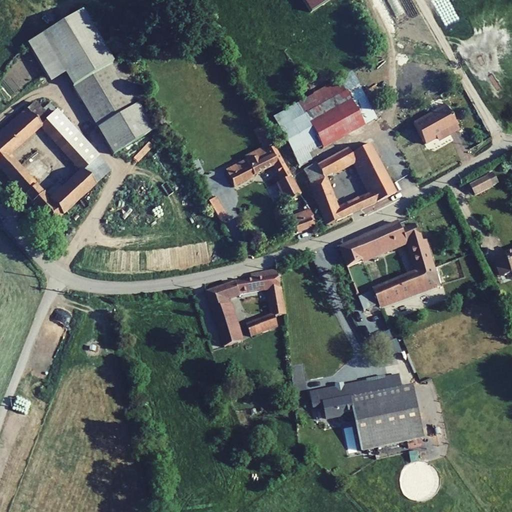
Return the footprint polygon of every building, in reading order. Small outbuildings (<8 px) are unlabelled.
[(304,0),(310,9),(323,0),(304,0)] [(108,56),(83,16),(43,41),(68,81),(108,56)] [(140,91),(116,51),(108,56),(68,81),(109,147),(149,123),(132,96),(140,91)] [(313,138),(315,144),(373,114),(348,67),(280,103),(301,144),(313,138)] [(107,163),(45,97),(37,104),(32,98),(25,105),(36,116),(42,110),(64,132),(85,155),(77,162),(92,177),(107,163)] [(0,163),(48,219),(92,177),(77,162),(44,194),(4,148),(36,116),(25,105),(22,101),(0,121),(0,163)] [(412,119),(423,138),(447,125),(450,130),(459,126),(445,101),(412,119)] [(36,116),(77,162),(85,155),(64,132),(42,110),(36,116)] [(423,138),(424,141),(439,132),(441,135),(450,130),(447,125),(423,138)] [(368,138),(348,149),(346,145),(308,165),(311,170),(304,173),(322,221),(393,188),(368,138)] [(220,167),(228,182),(268,163),(272,171),(273,173),(276,178),(273,179),(282,199),(296,191),(269,142),(253,151),(255,153),(234,163),(233,161),(220,167)] [(489,178),(470,187),(474,196),(494,186),(489,178)] [(206,196),(211,204),(217,201),(212,192),(206,196)] [(291,219),(294,228),(313,221),(310,212),(291,219)] [(425,237),(421,239),(415,222),(403,227),(400,219),(340,241),(364,305),(379,300),(380,302),(439,282),(425,237)] [(511,240),(497,248),(506,265),(511,261),(511,240)] [(207,289),(214,313),(231,307),(228,300),(242,296),(242,294),(267,286),(272,312),(246,323),(251,334),(279,321),(275,310),(282,308),(274,270),(253,275),(254,280),(236,284),(235,282),(207,289)] [(231,307),(214,313),(224,344),(240,339),(231,307)] [(53,370),(58,343),(45,340),(40,368),(53,370)] [(395,354),(401,352),(398,340),(392,342),(395,354)] [(396,376),(394,364),(381,367),(383,379),(396,376)] [(383,379),(381,367),(364,370),(366,382),(383,379)] [(366,382),(364,370),(345,374),(347,386),(366,382)] [(347,386),(345,374),(307,381),(309,394),(322,392),(323,394),(321,394),(323,406),(339,403),(339,402),(350,400),(347,386)] [(418,427),(408,374),(396,376),(383,379),(366,382),(347,386),(350,400),(357,438),(418,427)]
